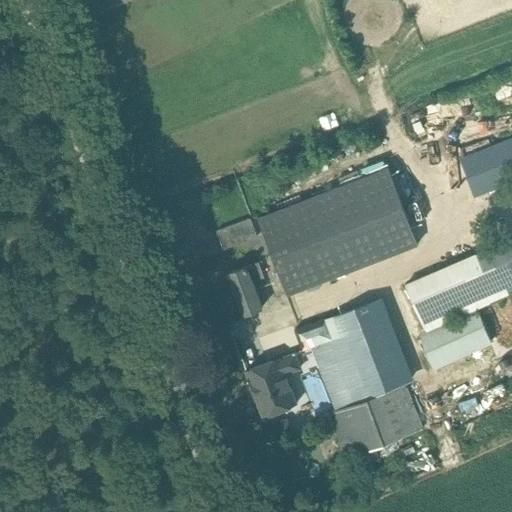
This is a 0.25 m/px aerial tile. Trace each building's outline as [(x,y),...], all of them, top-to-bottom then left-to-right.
[(326,119),(305,125),(309,137),(329,131),(326,119)] [(346,156),(351,168),(365,163),(361,151),(346,156)] [(259,217),(288,293),(419,243),(390,166),(259,217)] [(224,249),(258,236),(251,218),(217,230),(224,249)] [(422,325),(511,288),(511,258),(493,267),(486,248),(404,282),(422,325)] [(243,314),(263,307),(253,281),(264,277),(258,261),(228,273),(243,314)] [(313,345),(323,342),(347,405),(387,390),(381,372),(400,364),(375,299),(306,326),(313,345)] [(421,336),(434,366),(491,341),(477,311),(421,336)] [(246,369),(264,416),(297,403),(286,373),(301,368),(295,353),(280,358),(279,357),(246,369)] [(387,390),(347,405),(336,410),(331,412),(348,457),(422,429),(404,384),(387,390)] [(311,414),(303,401),(291,408),(298,421),(311,414)] [(267,425),(271,434),(285,429),(282,420),(267,425)]
